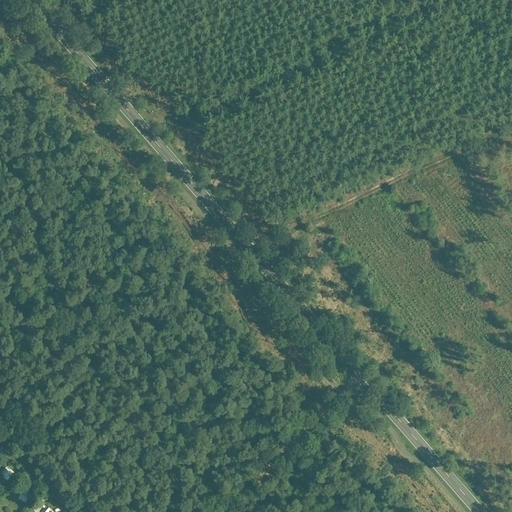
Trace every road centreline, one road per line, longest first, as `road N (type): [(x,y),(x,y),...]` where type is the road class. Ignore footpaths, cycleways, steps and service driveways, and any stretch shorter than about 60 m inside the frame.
road 1 (secondary): [(470,511),(18,0)]
road 2 (track): [(239,250),(292,217),(511,123)]
road 3 (track): [(354,380),(269,457),(255,511)]
